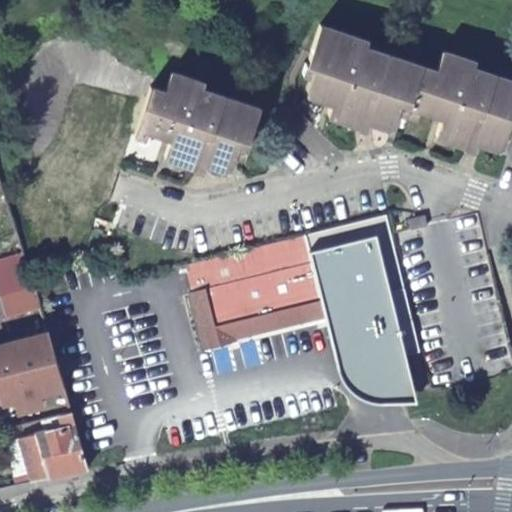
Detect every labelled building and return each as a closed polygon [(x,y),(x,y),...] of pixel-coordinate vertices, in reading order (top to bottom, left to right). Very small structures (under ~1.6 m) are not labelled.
[(395,112),(404,114),(420,66),(363,47),(365,42),(318,26),(305,64),(303,64),(300,74),(308,77),(304,90),(306,95),(329,103),(325,116),(354,125),(354,127),(364,130),(366,122),(386,128),(391,126),(395,112)] [(146,132),(148,133),(161,93),(91,70),(93,64),(45,48),(32,87),(31,87),(28,97),(36,100),(32,113),(34,118),(58,126),(54,138),(83,148),(82,149),(91,152),(94,145),(114,151),(119,148),(124,134),(143,140),(146,132)] [(434,70),(420,66),(404,114),(414,118),(417,110),(439,117),(433,136),(463,146),(462,148),(472,151),(475,142),(496,149),(501,146),(505,133),(511,135),(511,81),(471,68),(473,62),(440,51),(434,70)] [(168,74),(161,93),(148,133),(168,140),(162,159),(190,168),(190,170),(200,173),(203,165),(224,172),(229,169),(234,156),(242,159),(257,110),(199,90),(201,85),(168,74)] [(393,229),(389,212),(359,220),(364,237),(393,229)] [(411,232),(394,236),(417,331),(433,395),(476,390),(511,375),(511,359),(477,215),(435,226),(427,227),(424,219),(408,222),(411,232)] [(359,220),(182,265),(195,314),(211,309),(220,344),(366,305),(352,251),(367,247),(364,237),(359,220)] [(22,257),(0,263),(0,296),(31,287),(27,271),(22,257)] [(33,291),(5,299),(11,318),(38,309),(37,305),(33,291)] [(211,309),(195,314),(204,348),(220,344),(211,309)] [(61,387),(46,336),(0,350),(0,392),(4,407),(15,404),(18,417),(42,409),(38,395),(61,387)] [(4,407),(0,392),(0,421),(18,417),(15,404),(4,407)] [(18,439),(30,483),(86,471),(69,413),(58,416),(61,427),(18,439)]
